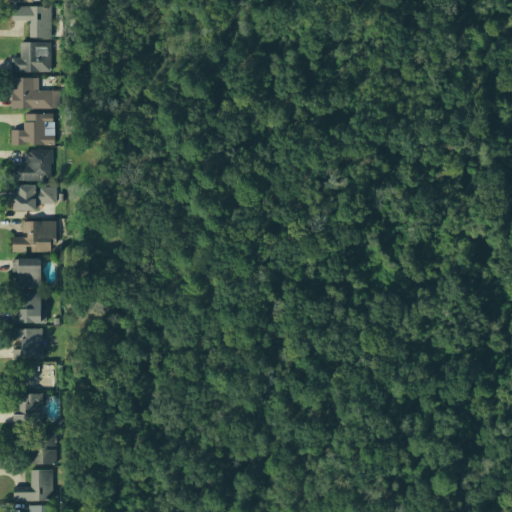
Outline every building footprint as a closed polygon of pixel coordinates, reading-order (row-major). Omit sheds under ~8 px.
[(14,4),(52,5),(51,37),(30,36),(30,19),(14,18),(14,4)] [(20,40),(51,40),(51,71),(8,71),(8,56),(20,56),(20,40)] [(13,77),(39,77),(39,89),(59,89),(59,109),(13,108),(13,77)] [(54,145),(9,144),(9,128),(23,128),(24,119),(45,119),(45,132),(55,133),(54,145)] [(53,147),(53,178),(11,178),(11,164),(25,164),(25,147),(53,147)] [(9,192),(15,192),(15,184),(35,184),(35,191),(40,191),(40,187),(56,187),(56,203),(39,203),(39,209),(9,209),(9,192)] [(22,220),(56,220),(56,243),(50,243),(50,251),(10,252),(10,235),(22,235),(22,220)] [(12,258),(40,258),(40,287),(16,287),(16,273),(12,273),(12,258)] [(21,292),(45,292),(45,322),(12,321),(12,309),(20,309),(21,292)] [(11,327),(42,326),(43,358),(10,359),(10,348),(19,348),(19,336),(12,336),(11,327)] [(55,362),(55,387),(10,386),(10,378),(28,378),(29,362),(55,362)] [(9,392),(42,392),(41,423),(9,422),(9,392)] [(28,433),(56,433),(57,464),(27,464),(27,453),(31,452),(31,441),(28,441),(28,433)] [(30,469),(52,469),(53,501),(11,501),(11,488),(30,487),(30,469)]
